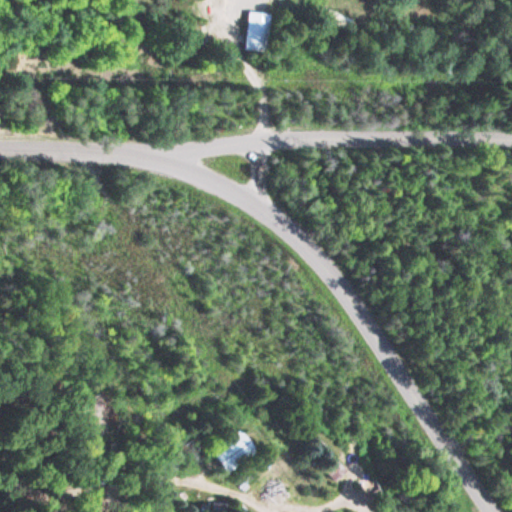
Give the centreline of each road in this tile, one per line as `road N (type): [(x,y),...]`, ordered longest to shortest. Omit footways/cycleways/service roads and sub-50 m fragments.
road 1 (residential): [(483,511),(355,306),(275,217),(168,164),(0,149)]
road 2 (residential): [(130,155),(259,141),(511,141)]
